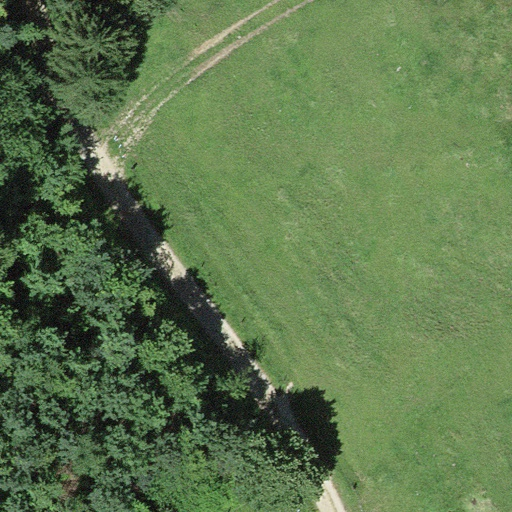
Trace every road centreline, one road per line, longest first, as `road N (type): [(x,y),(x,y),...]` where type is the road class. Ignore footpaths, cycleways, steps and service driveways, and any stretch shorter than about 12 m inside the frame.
road 1 (track): [(27,0),(47,70),(94,166),(293,449),(320,511)]
road 2 (track): [(94,166),(138,99),(225,24),(286,0)]
